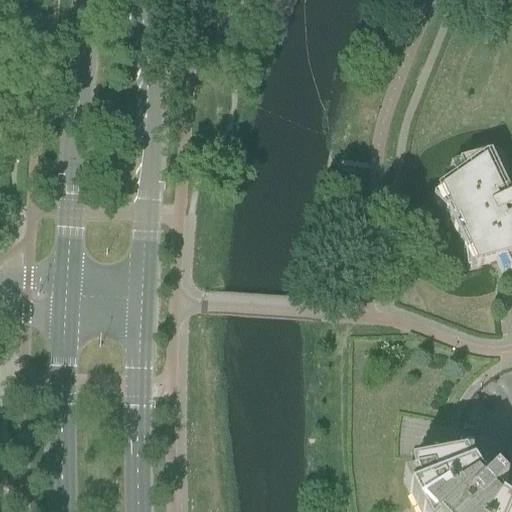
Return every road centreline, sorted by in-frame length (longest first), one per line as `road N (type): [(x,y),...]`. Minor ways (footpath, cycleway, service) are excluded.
road 1 (secondary): [(142,302),(156,92),(142,0)]
road 2 (secondary): [(83,0),(65,279)]
road 3 (secondary): [(142,511),(142,302)]
road 4 (secondary): [(63,315),(65,511)]
